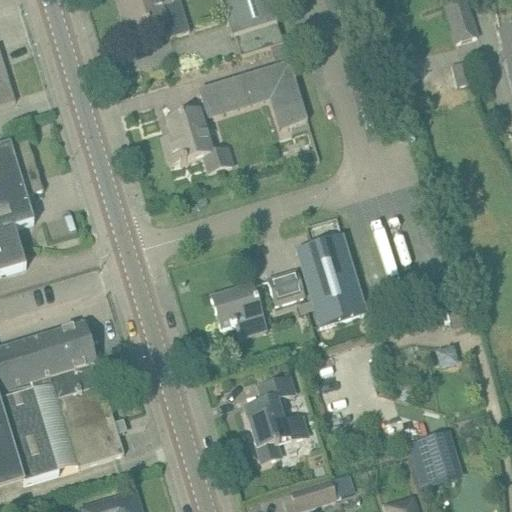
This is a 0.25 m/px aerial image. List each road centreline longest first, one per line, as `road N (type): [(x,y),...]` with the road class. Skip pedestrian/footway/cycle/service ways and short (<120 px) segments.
road 1 (unclassified): [(129,252),(326,191),(351,169),(353,134),(312,0)]
road 2 (tertiary): [(207,511),(129,252)]
road 3 (tertiary): [(129,252),(51,0)]
